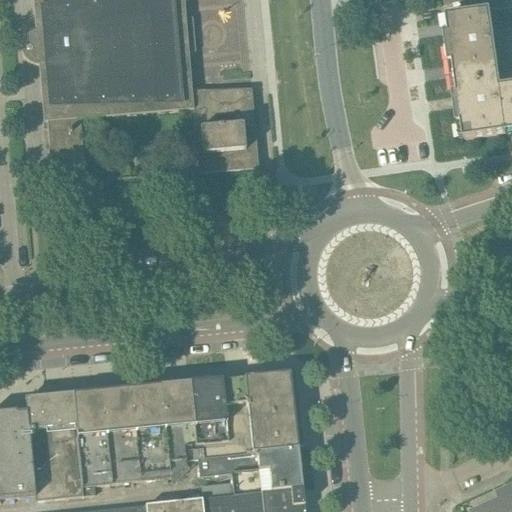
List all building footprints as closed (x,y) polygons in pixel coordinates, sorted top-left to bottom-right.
[(43,125),(46,124),(79,121),(192,112),(192,113),(191,93),(188,54),(195,54),(192,20),(185,20),(184,4),(188,0),(32,0),(35,33),(32,34),(30,35),(27,37),(25,39),(24,40),(23,41),(22,44),(21,45),(21,46),(21,48),(21,49),(21,51),(21,53),(21,54),(21,55),(23,58),(24,61),(25,62),(27,64),(30,65),(32,66),(35,67),(38,67),(43,125)] [(511,0),(482,0),(474,1),(473,0),(445,0),(446,8),(466,5),(467,16),(511,10),(511,0)] [(511,10),(501,12),(504,31),(511,30),(511,10)] [(501,12),(490,13),(492,33),(504,31),(501,12)] [(449,19),(459,94),(500,88),(492,33),(490,13),(449,19)] [(459,94),(466,141),(511,134),(511,106),(509,86),(500,88),(459,94)] [(197,176),(258,171),(251,91),(191,93),(192,113),(197,176)] [(52,189),(85,186),(79,122),(46,124),(52,189)] [(194,429),(200,428),(203,461),(297,451),(289,376),(189,386),(194,429)] [(171,482),(185,464),(181,430),(194,429),(189,386),(161,388),(164,432),(165,432),(169,463),(171,482)] [(170,482),(171,482),(169,463),(165,432),(164,432),(161,388),(132,391),(141,485),(170,482)] [(102,394),(112,488),(141,485),(132,391),(102,394)] [(82,491),(112,488),(102,394),(72,397),(82,491)] [(26,414),(34,499),(34,504),(83,500),(82,491),(72,397),(24,402),(26,414)] [(0,501),(34,499),(26,414),(0,416),(0,501)] [(233,498),(302,492),(297,451),(203,461),(197,462),(198,479),(231,476),(233,498)] [(201,503),(144,509),(144,511),(303,511),(302,492),(233,498),(233,499),(221,500),(201,503)] [(511,511),(511,501),(488,511),(511,511)]
